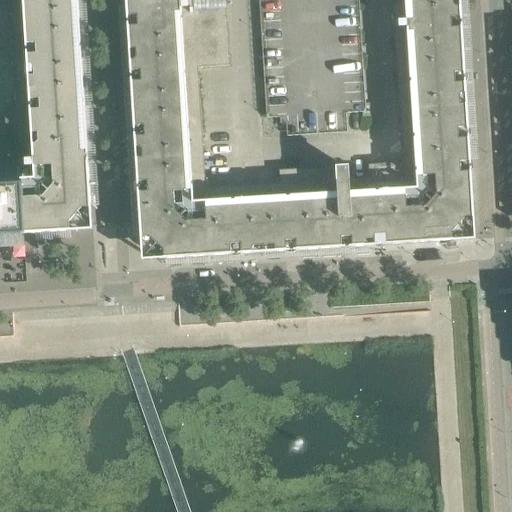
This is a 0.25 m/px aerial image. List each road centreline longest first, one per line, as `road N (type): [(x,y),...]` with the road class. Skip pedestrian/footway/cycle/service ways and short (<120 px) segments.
road 1 (residential): [(0,296),(508,270)]
road 2 (tertiary): [(508,270),(489,0)]
